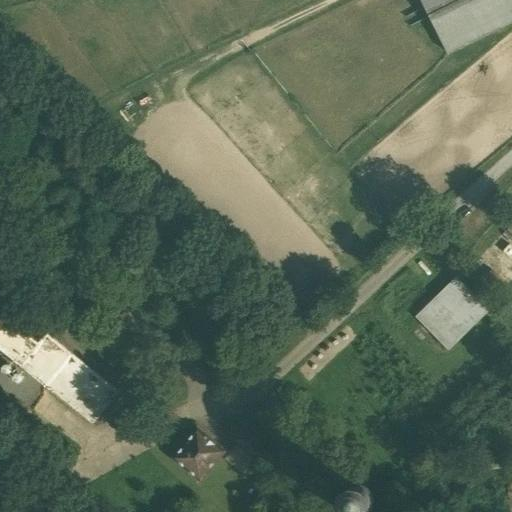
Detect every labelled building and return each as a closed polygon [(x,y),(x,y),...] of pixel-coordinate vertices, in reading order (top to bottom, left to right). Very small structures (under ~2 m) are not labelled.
[(511,0),(420,0),(447,54),(511,21),(511,0)] [(421,317),(449,345),(484,311),(456,283),(421,317)] [(120,392),(47,333),(39,343),(5,316),(2,320),(0,318),(0,316),(0,349),(93,425),(120,392)] [(254,416),(252,415),(232,439),(256,459),(276,435),(274,433),(277,428),(277,423),(276,418),(272,414),(268,412),(263,411),(258,413),(254,416)] [(32,419),(15,435),(23,444),(40,427),(32,419)] [(224,451),(197,429),(173,458),(200,480),(224,451)] [(368,511),(372,507),(373,501),(372,495),(368,489),(363,486),(357,485),(351,486),(345,490),(342,495),(341,501),(342,507),(345,511),(368,511)]
